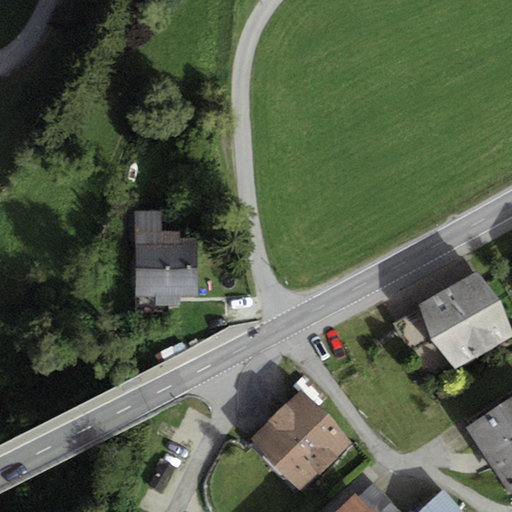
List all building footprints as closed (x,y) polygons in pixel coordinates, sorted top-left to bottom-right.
[(161,214),(135,214),(136,296),(156,296),(156,306),(177,306),(177,296),(197,296),(197,242),(181,242),(181,233),(162,234),(161,214)] [(511,332),(481,278),(397,326),(430,382),(511,334),(511,332)] [(305,395),(253,442),(299,494),(351,447),(305,395)] [(511,397),(465,428),(508,494),(511,491),(511,397)] [(148,485),(162,493),(174,471),(161,463),(148,485)] [(399,511),(372,484),(358,498),(371,511),(399,511)] [(463,511),(445,491),(420,511),(463,511)] [(371,511),(358,498),(355,495),(338,511),(371,511)]
